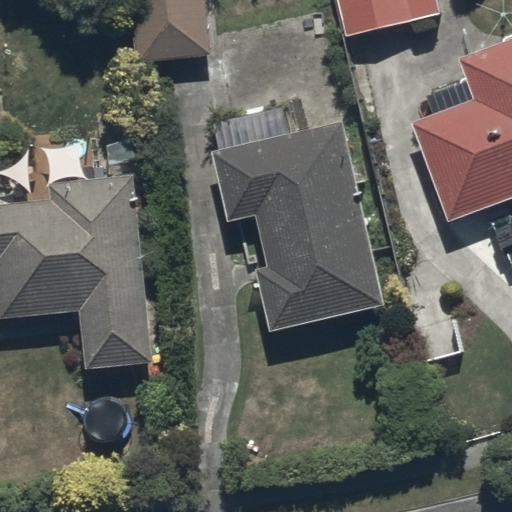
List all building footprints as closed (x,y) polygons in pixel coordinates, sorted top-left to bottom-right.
[(136,0),(139,57),(215,53),(212,0),(136,0)] [(345,0),(352,31),(443,9),(441,0),(345,0)] [(417,119),(453,216),(511,196),(511,35),(464,54),(480,95),(417,119)] [(261,263),(274,325),(392,300),(352,115),(297,126),(291,99),(212,116),(233,215),(263,208),(274,260),(261,263)] [(57,195),(0,199),(0,260),(1,261),(6,316),(87,308),(92,363),(158,357),(140,170),(56,177),(57,195)]
